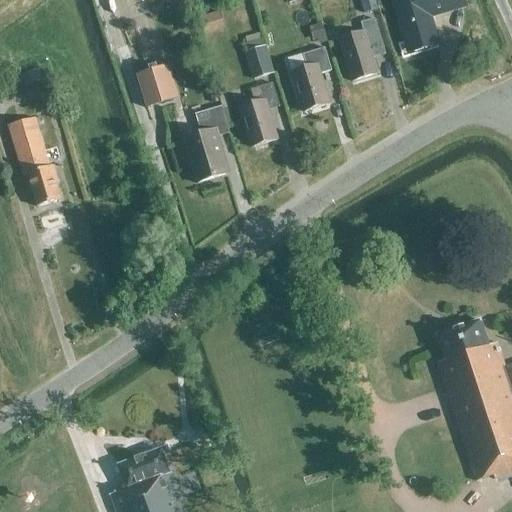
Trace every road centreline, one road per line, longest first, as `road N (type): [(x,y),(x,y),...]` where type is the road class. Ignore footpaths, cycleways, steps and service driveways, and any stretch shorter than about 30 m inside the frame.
road 1 (tertiary): [(0,429),(296,216),(504,92)]
road 2 (unknown): [(296,216),(406,495),(452,511)]
